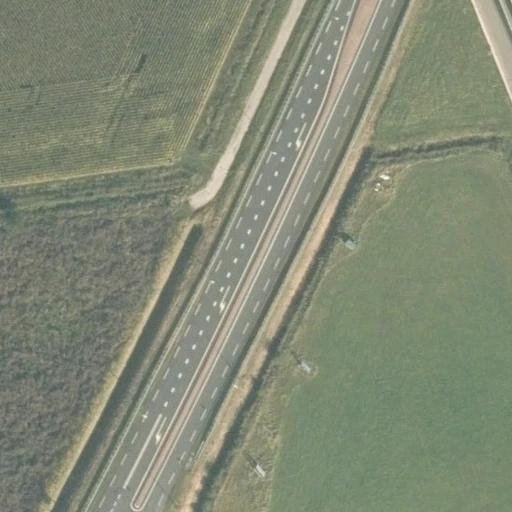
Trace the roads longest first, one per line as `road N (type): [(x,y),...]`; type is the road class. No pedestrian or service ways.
road 1 (trunk): [(343,0),(99,511)]
road 2 (trunk): [(145,511),(385,0)]
road 3 (track): [(300,0),(212,187),(190,201)]
